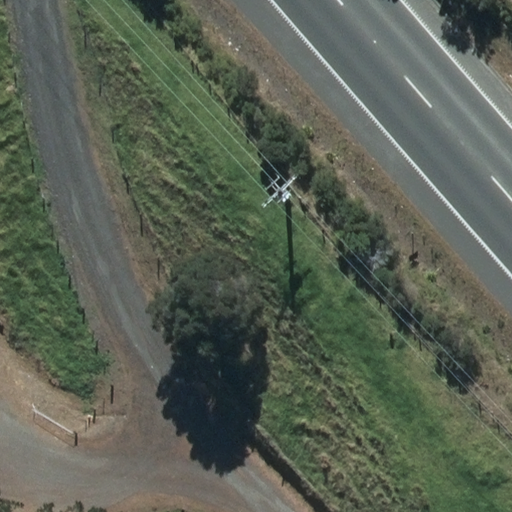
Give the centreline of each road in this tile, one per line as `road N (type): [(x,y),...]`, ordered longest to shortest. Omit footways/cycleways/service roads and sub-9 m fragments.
road 1 (unknown): [(22,0),(56,147),(122,293),(319,511)]
road 2 (primary): [(370,0),(511,158)]
